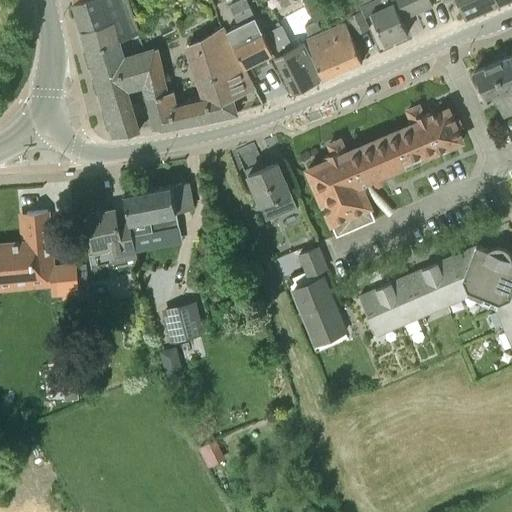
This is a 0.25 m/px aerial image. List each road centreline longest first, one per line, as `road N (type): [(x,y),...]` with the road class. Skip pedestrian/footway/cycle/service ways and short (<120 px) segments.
road 1 (secondary): [(51,121),(69,143),(98,154),(206,136),(442,44)]
road 2 (residential): [(491,163),(486,183),(328,251)]
road 3 (residential): [(491,163),(442,44)]
road 4 (secondary): [(51,121),(58,46),(49,0)]
